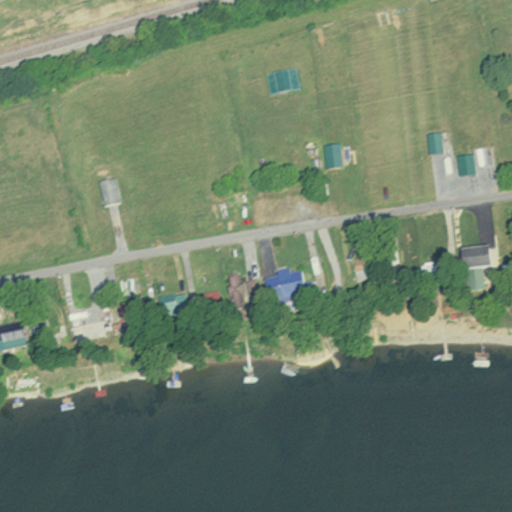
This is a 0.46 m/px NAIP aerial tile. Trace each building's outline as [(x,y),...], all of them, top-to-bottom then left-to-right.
[(118,203),(113,178),(95,181),(100,207),(118,203)] [(428,291),(456,290),(456,274),(488,273),(487,248),(454,249),(454,262),(427,262),(428,291)] [(298,269),(259,276),(263,300),(302,293),(298,269)] [(237,303),(234,277),(226,278),(228,304),(237,303)] [(198,308),(216,308),(216,293),(198,293),(198,308)] [(182,295),(155,295),(155,316),(182,316),(182,295)] [(143,318),(140,300),(116,304),(120,322),(143,318)] [(90,325),(83,316),(68,328),(76,337),(90,325)] [(0,352),(23,345),(17,321),(0,325),(0,352)] [(28,328),(33,343),(45,339),(41,324),(28,328)]
